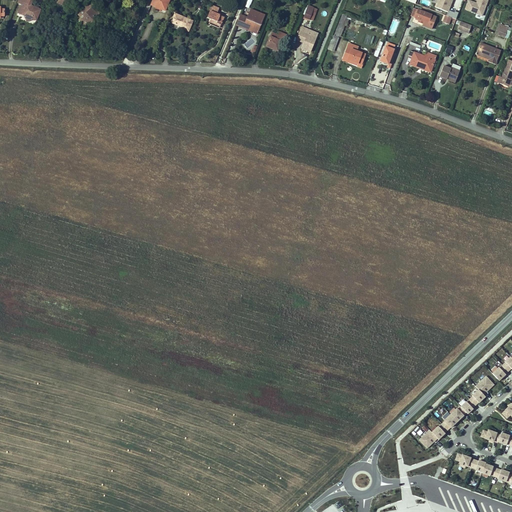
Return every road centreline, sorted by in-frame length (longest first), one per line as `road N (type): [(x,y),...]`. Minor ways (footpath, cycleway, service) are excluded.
road 1 (unclassified): [(0,60),(272,68),(403,98),(511,139)]
road 2 (secondary): [(511,315),(379,442)]
